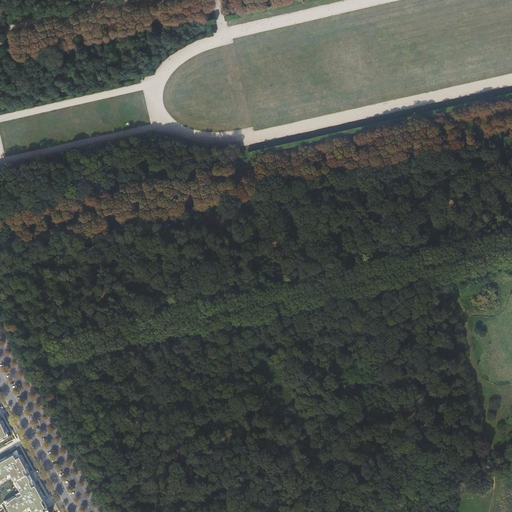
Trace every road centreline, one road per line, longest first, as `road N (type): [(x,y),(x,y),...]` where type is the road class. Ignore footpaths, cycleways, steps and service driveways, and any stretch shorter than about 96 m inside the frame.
road 1 (track): [(126,511),(7,294),(12,246),(0,187)]
road 2 (track): [(248,139),(511,80)]
road 3 (secondary): [(93,511),(0,342)]
road 4 (secondary): [(0,376),(76,511)]
road 5 (track): [(228,32),(368,0)]
road 6 (track): [(0,43),(18,23),(110,0)]
